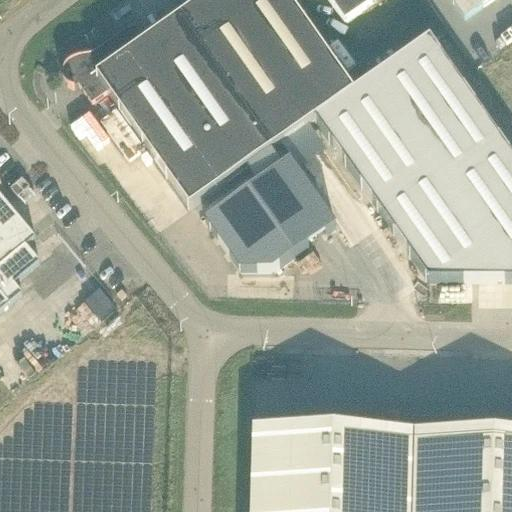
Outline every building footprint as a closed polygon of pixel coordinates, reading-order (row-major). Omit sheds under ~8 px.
[(62,77),(62,78),(62,79),(62,80),(62,81),(62,82),(63,83),(63,84),(64,85),(64,86),(65,87),(66,88),(67,89),(68,90),(69,91),(70,91),(70,92),(71,92),(72,92),(73,93),(74,93),(75,92),(74,92),(79,88),(92,108),(107,97),(189,213),(314,125),(354,97),(285,0),(212,0),(141,51),(128,34),(135,29),(134,28),(132,30),(131,27),(102,48),(104,50),(98,54),(96,55),(94,56),(92,57),(90,58),(89,58),(87,59),(85,59),(84,59),(82,59),(81,60),(80,60),(78,60),(77,61),(76,61),(75,62),(74,62),(72,63),(71,64),(70,64),(69,65),(68,66),(67,67),(66,67),(66,68),(65,69),(64,70),(64,71),(63,72),(63,73),(63,74),(62,75),(62,77)] [(325,0),(344,27),(382,0),(325,0)] [(499,0),(448,0),(465,23),(499,0)] [(511,286),(511,160),(430,44),(354,97),(314,125),(428,287),(511,286)] [(290,167),(206,226),(241,276),(274,276),(336,232),(290,167)] [(29,191),(22,182),(10,192),(18,200),(29,191)] [(0,316),(22,298),(14,289),(39,267),(25,251),(35,242),(0,200),(0,189),(2,192),(3,191),(0,187),(0,316)] [(511,511),(511,440),(253,434),(251,511),(511,511)]
